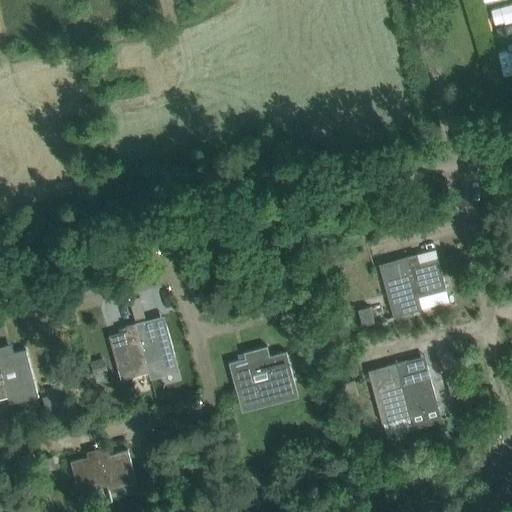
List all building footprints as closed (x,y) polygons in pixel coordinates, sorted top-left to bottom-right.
[(511,0),(486,8),(491,26),(511,19),(511,0)] [(417,254),(406,257),(416,293),(417,298),(420,310),(450,302),(438,258),(420,263),(417,254)] [(398,264),(380,269),(389,301),(393,317),(420,310),(417,298),(416,293),(406,257),(397,260),(398,264)] [(370,307),(358,310),(362,326),(374,323),(370,307)] [(146,320),(136,323),(147,364),(175,356),(172,343),(166,324),(149,329),(146,320)] [(149,372),(147,364),(136,323),(125,326),(127,331),(109,336),(114,355),(118,368),(121,380),(149,372)] [(303,346),(313,344),(310,333),(300,336),(303,346)] [(255,350),(267,391),(295,384),(286,351),(268,356),(266,347),(255,350)] [(26,350),(0,356),(0,365),(6,389),(35,382),(26,350)] [(266,391),(267,391),(255,350),(245,353),(246,357),(228,362),(237,395),(265,387),(266,391)] [(104,357),(88,362),(92,376),(108,371),(104,357)] [(406,360),(394,363),(405,400),(406,405),(410,416),(438,408),(426,364),(409,369),(406,360)] [(387,371),(369,376),(382,423),(410,416),(406,405),(405,400),(394,363),(386,366),(387,371)] [(0,398),(8,397),(6,389),(0,365),(0,398)] [(467,399),(461,376),(449,380),(453,396),(459,394),(460,401),(467,399)] [(354,380),(342,383),(346,399),(358,396),(354,380)] [(108,446),(98,448),(110,489),(138,481),(129,449),(110,454),(108,446)] [(108,490),(110,489),(98,448),(87,451),(88,457),(70,462),(79,493),(107,485),(108,490)] [(43,472),(55,469),(52,456),(40,460),(43,472)]
